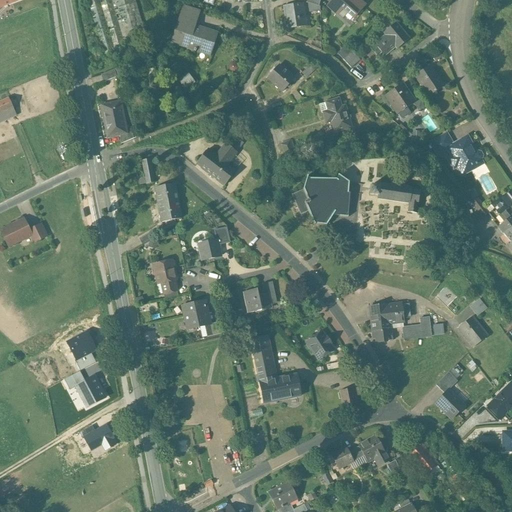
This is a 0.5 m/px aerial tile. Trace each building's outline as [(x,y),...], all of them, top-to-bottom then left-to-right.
[(134,0),(86,0),(105,63),(128,56),(125,44),(146,37),(134,0)] [(319,9),(319,0),(307,0),(307,9),(319,9)] [(365,4),(360,0),(330,0),(328,3),(338,12),(344,6),(354,16),(365,4)] [(304,2),(285,4),(288,26),(307,24),(304,2)] [(198,9),(184,5),(180,16),(195,20),(198,9)] [(215,32),(193,25),(195,20),(180,16),(172,42),(209,53),(215,32)] [(397,21),(385,31),(386,32),(375,41),(376,42),(382,50),(385,54),(396,45),(397,46),(409,36),(397,21)] [(382,50),(376,42),(371,46),(378,54),(382,50)] [(99,48),(93,49),(96,59),(102,57),(99,48)] [(361,58),(352,49),(343,57),(352,66),(361,58)] [(148,67),(144,63),(137,70),(146,77),(155,67),(151,63),(148,67)] [(311,63),(302,71),(307,76),(316,68),(311,63)] [(286,71),(279,64),(267,76),(283,90),(295,77),(287,70),(286,71)] [(430,64),(417,74),(423,83),(422,83),(427,91),(432,87),(435,91),(444,84),(439,77),(440,76),(436,71),(435,71),(430,64)] [(114,70),(101,75),(104,82),(117,77),(114,70)] [(188,72),(179,79),(186,88),(195,81),(188,72)] [(403,83),(387,93),(398,110),(404,105),(405,107),(415,101),(403,83)] [(302,96),(296,89),(291,94),(297,101),(302,96)] [(9,98),(0,101),(0,123),(17,116),(9,98)] [(339,98),(327,101),(329,110),(327,110),(330,121),(332,120),(335,131),(351,126),(345,105),(341,106),(339,98)] [(121,102),(101,106),(107,138),(127,134),(121,102)] [(447,132),(432,141),(438,153),(448,147),(454,143),(447,132)] [(477,151),(468,135),(454,143),(448,147),(463,173),(483,162),(481,158),(483,157),(483,154),(481,151),(479,150),(477,151)] [(294,151),(290,140),(281,143),(285,155),(294,151)] [(216,156),(208,149),(197,163),(225,185),(236,171),(228,165),(235,155),(237,152),(226,144),(216,156)] [(243,162),(235,155),(228,165),(236,171),(243,162)] [(150,159),(142,161),(146,184),(155,183),(150,159)] [(336,180),(308,180),(308,177),(307,177),(303,190),(292,195),(301,215),(308,212),(314,224),(327,225),(334,215),(340,216),(340,217),(348,217),(349,216),(346,216),(347,204),(351,204),(351,199),(348,199),(348,193),(349,193),(350,182),(338,175),(337,176),(338,177),(336,180)] [(412,189),(380,183),(379,186),(371,185),(370,195),(378,196),(377,199),(410,205),(408,213),(416,214),(420,192),(412,191),(412,189)] [(175,185),(155,188),(162,222),(181,219),(175,185)] [(471,188),(465,192),(470,199),(476,195),(471,188)] [(511,204),(511,195),(508,190),(500,196),(509,207),(511,204)] [(490,211),(476,195),(470,199),(484,216),(490,211)] [(511,214),(510,216),(506,212),(507,211),(506,209),(509,207),(500,196),(492,203),(500,213),(499,214),(505,220),(499,226),(504,232),(511,225),(511,214)] [(24,220),(1,231),(9,247),(31,236),(32,235),(29,230),(24,220)] [(40,225),(29,230),(32,235),(31,236),(35,242),(46,237),(40,225)] [(226,228),(214,230),(215,234),(217,240),(218,245),(230,242),(226,228)] [(149,233),(139,239),(141,244),(152,238),(149,233)] [(215,234),(205,236),(206,243),(198,245),(202,261),(221,257),(218,245),(217,240),(215,234)] [(436,250),(427,249),(426,263),(423,263),(423,268),(433,269),(433,264),(435,264),(436,250)] [(171,262),(154,265),(155,268),(153,270),(154,275),(157,276),(158,284),(161,283),(174,280),(175,280),(173,270),(174,268),(173,263),(171,262)] [(174,280),(161,283),(164,294),(177,291),(174,280)] [(257,290),(251,291),(249,290),(248,292),(243,293),(247,314),(272,309),(270,299),(276,298),(275,293),(269,294),(268,293),(258,296),(257,290)] [(479,300),(470,307),(477,317),(487,309),(479,300)] [(204,302),(183,306),(188,330),(205,326),(210,325),(210,324),(204,302)] [(401,304),(369,307),(372,332),(391,330),(391,325),(404,324),(403,315),(410,314),(409,304),(401,305),(401,304)] [(472,317),(458,329),(465,338),(473,348),(487,336),(472,317)] [(429,318),(419,319),(420,326),(421,332),(430,330),(429,318)] [(222,322),(210,324),(210,325),(205,326),(207,337),(225,333),(222,322)] [(420,326),(403,328),(402,328),(403,340),(431,337),(430,330),(421,332),(420,326)] [(391,330),(372,332),(373,337),(376,337),(376,343),(393,341),(391,330)] [(321,332),(314,337),(312,336),(309,338),(308,341),(307,342),(307,343),(307,346),(309,349),(312,350),(318,360),(333,351),(329,344),(330,344),(327,338),(325,339),(321,332)] [(265,338),(252,340),(260,382),(274,379),(265,338)] [(473,348),(465,338),(460,342),(468,352),(473,348)] [(339,362),(327,365),(328,371),(341,368),(339,362)] [(448,373),(435,385),(445,395),(448,391),(457,382),(448,373)] [(260,382),(264,403),(300,396),(296,375),(274,379),(260,382)] [(511,383),(494,400),(495,402),(493,404),(489,409),(489,411),(490,412),(491,414),(493,416),(495,418),(497,419),(500,420),(504,415),(509,420),(511,417),(511,383)] [(354,388),(339,391),(342,405),(356,402),(354,388)] [(448,391),(445,395),(435,404),(451,419),(464,407),(448,391)] [(493,404),(487,398),(483,403),(489,409),(493,404)] [(511,432),(503,433),(504,451),(511,451),(511,432)] [(376,437),(358,446),(359,446),(364,456),(359,459),(362,465),(367,463),(374,459),(378,467),(389,461),(376,437)] [(428,454),(420,445),(408,455),(415,465),(428,454)] [(359,446),(354,449),(359,459),(364,456),(359,446)] [(345,448),(331,455),(335,464),(337,463),(339,468),(338,469),(338,470),(353,462),(348,452),(345,448)] [(354,449),(348,452),(353,462),(359,459),(354,449)] [(511,469),(505,462),(505,453),(501,453),(501,463),(510,473),(511,471),(511,469)] [(428,454),(415,465),(425,476),(437,466),(428,454)] [(395,461),(387,465),(392,476),(400,472),(395,461)] [(324,474),(326,483),(334,481),(332,472),(324,474)] [(289,482),(268,493),(277,511),(278,511),(290,504),(298,500),(289,482)] [(407,499),(398,504),(401,510),(410,505),(407,499)]
